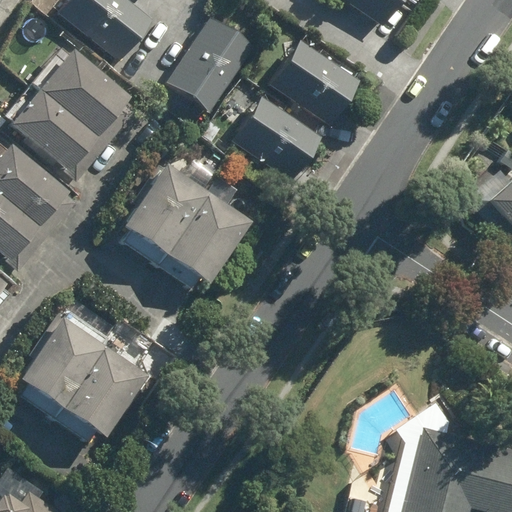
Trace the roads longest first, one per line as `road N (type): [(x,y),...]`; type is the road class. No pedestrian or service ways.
road 1 (tertiary): [(146,511),(347,213)]
road 2 (tertiary): [(347,213),(497,0)]
road 3 (residential): [(511,322),(347,213)]
